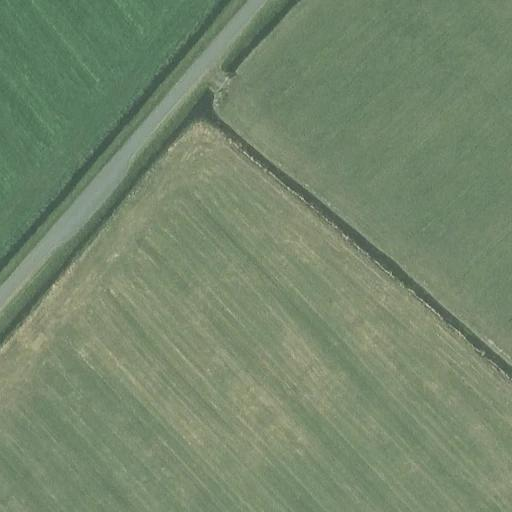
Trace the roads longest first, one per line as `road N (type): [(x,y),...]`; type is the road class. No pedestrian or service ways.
road 1 (unclassified): [(0,298),(256,0)]
road 2 (track): [(0,229),(194,0)]
